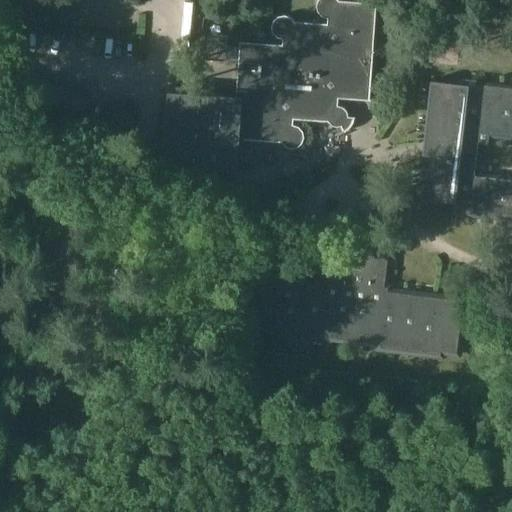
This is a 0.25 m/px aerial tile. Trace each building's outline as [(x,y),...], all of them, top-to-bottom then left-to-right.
[(169,93),(163,164),(235,170),(237,139),(281,142),(285,147),(290,149),(297,148),(298,147),(301,144),(303,138),(302,132),(298,128),(292,125),(292,119),(299,119),(328,121),(331,125),(335,127),(339,127),(341,126),(344,132),(345,131),(347,129),(349,127),(351,124),(352,121),(353,118),(347,117),(346,112),(343,108),(338,107),(336,107),(337,98),(369,100),(372,53),(373,53),(373,52),(372,52),(375,7),(375,4),(338,2),(338,1),(336,0),(318,0),(316,6),(317,12),(318,13),(321,16),(327,19),(327,25),(293,23),(288,17),(283,16),(277,18),(273,22),(271,28),(273,33),(277,38),(282,39),(282,46),(242,43),(239,42),(238,42),(238,44),(239,44),(237,89),(236,98),(169,93)] [(231,4),(203,2),(202,14),(230,16),(231,4)] [(430,39),(429,63),(457,65),(459,41),(430,39)] [(214,46),(213,57),(221,58),(222,46),(214,46)] [(467,86),(430,81),(422,155),(430,156),(428,170),(420,169),(417,199),(454,203),(452,216),(497,221),(496,229),(511,230),(511,84),(467,79),(467,86)] [(50,81),(41,101),(78,119),(88,99),(50,81)] [(369,249),(353,247),(353,251),(331,249),(327,280),(323,279),(323,283),(292,280),(293,267),(265,264),(257,328),(276,330),(276,335),(317,339),(317,337),(381,344),(380,348),(439,355),(440,350),(456,352),(462,300),(387,291),(388,288),(385,287),(388,255),(368,253),(369,249)]
